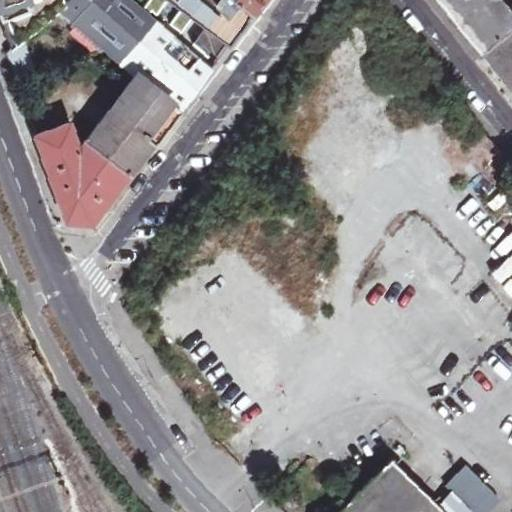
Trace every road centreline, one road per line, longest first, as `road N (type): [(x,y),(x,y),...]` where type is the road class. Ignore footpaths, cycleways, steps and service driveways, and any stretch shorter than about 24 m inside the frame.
road 1 (residential): [(52,289),(89,270),(303,0)]
road 2 (unclassified): [(52,289),(107,395),(210,511)]
road 3 (residential): [(405,0),(511,132)]
road 4 (unclassified): [(0,142),(52,289)]
